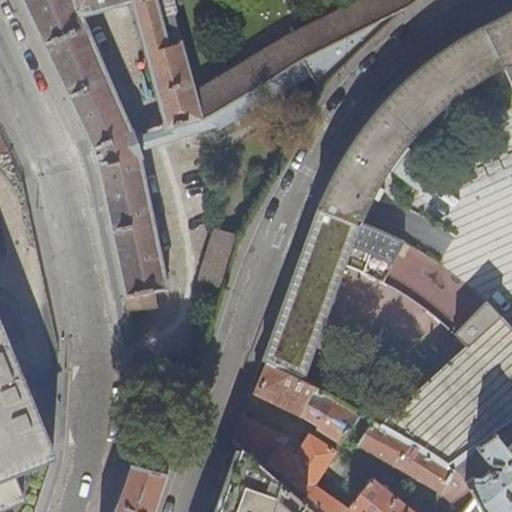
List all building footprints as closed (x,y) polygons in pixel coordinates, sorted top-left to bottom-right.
[(21,0),(68,101),(96,162),(104,199),(126,298),(127,306),(127,310),(153,307),(151,292),(169,288),(141,156),(142,156),(140,151),(139,151),(216,125),(310,72),(321,92),(325,85),(407,8),(419,0),(367,0),(357,6),(307,32),(202,86),(200,82),(197,80),(191,82),(170,11),(174,5),(172,0),(21,0)] [(371,117),(357,136),(345,157),(336,172),(321,204),(362,222),(391,168),(432,195),(444,178),(406,147),(421,129),(438,113),(452,100),(472,86),(482,79),(504,67),(511,85),(511,11),(481,27),(470,33),(439,53),(410,76),(390,96),(371,117)] [(362,222),(321,204),(311,223),(292,267),(281,299),(276,313),(262,361),(267,364),(302,381),(346,265),(384,282),(395,259),(396,259),(405,241),(362,222)] [(200,298),(220,304),(239,241),(215,233),(200,278),(205,280),(200,298)] [(0,511),(0,510),(22,502),(11,474),(53,457),(22,384),(0,328),(0,257),(3,257),(0,249),(0,511)] [(511,326),(488,299),(455,332),(466,344),(380,425),(449,465),(464,455),(477,447),(495,435),(507,426),(511,423),(511,326)] [(320,389),(302,381),(267,364),(254,392),(317,425),(316,428),(341,444),(361,413),(320,389)] [(136,378),(130,464),(168,474),(171,463),(152,452),(160,424),(181,430),(195,386),(136,378)] [(300,498),(307,504),(316,511),(351,511),(352,511),(413,511),(369,478),(345,507),(313,485),(336,451),(309,433),(295,454),(283,447),(288,440),(286,436),(242,415),(233,441),(241,448),(301,496),(300,498)] [(449,465),(380,425),(371,419),(357,443),(441,492),(458,509),(472,491),(461,472),(449,465)] [(511,432),(507,426),(495,435),(511,455),(511,432)] [(511,455),(495,435),(477,447),(490,463),(502,462),(502,468),(491,469),(481,478),(480,476),(472,475),(475,472),(464,455),(449,465),(461,472),(472,491),(483,511),(507,511),(511,508),(511,455)] [(300,511),(307,504),(300,498),(301,496),(241,448),(231,478),(218,511),(300,511)] [(154,511),(168,474),(130,464),(125,481),(114,511),(154,511)]
